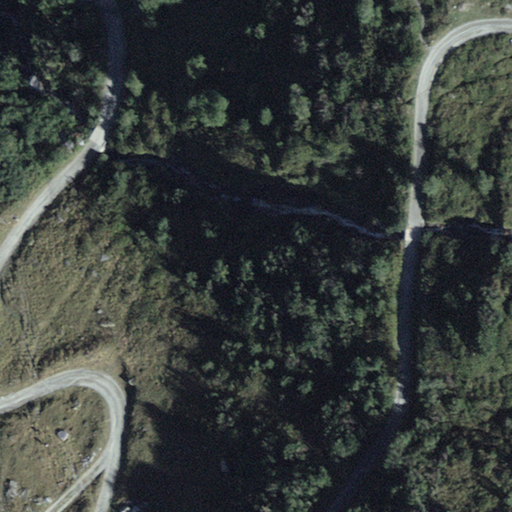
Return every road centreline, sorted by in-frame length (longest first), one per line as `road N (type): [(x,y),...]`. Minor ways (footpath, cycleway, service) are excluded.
road 1 (track): [(336,511),(405,396),(427,67),(438,50)]
road 2 (track): [(94,0),(104,131),(0,261)]
road 3 (track): [(0,406),(65,378),(90,377),(115,397),(115,453)]
